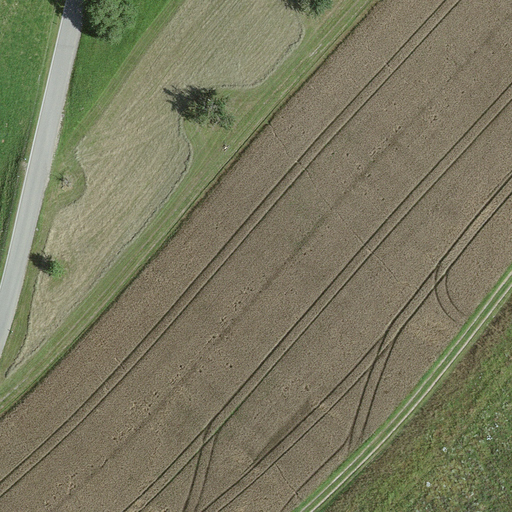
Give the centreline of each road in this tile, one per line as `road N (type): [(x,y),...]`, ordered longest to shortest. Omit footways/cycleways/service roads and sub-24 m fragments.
road 1 (track): [(511,293),(378,452),(313,511)]
road 2 (tertiary): [(75,0),(28,219)]
